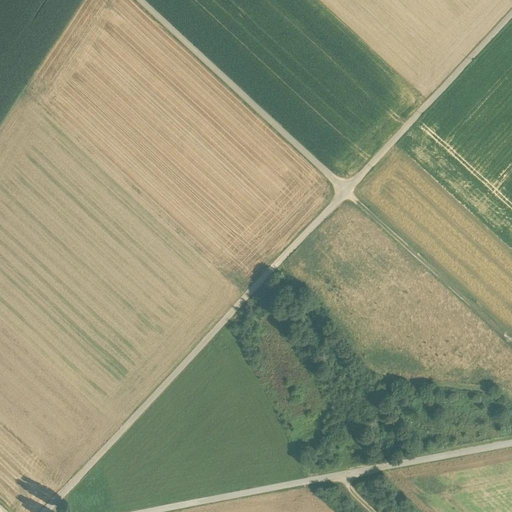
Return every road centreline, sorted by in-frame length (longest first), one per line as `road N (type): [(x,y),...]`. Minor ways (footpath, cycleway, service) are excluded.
road 1 (track): [(511,13),(45,511)]
road 2 (track): [(511,341),(139,0)]
road 3 (track): [(511,442),(148,511)]
